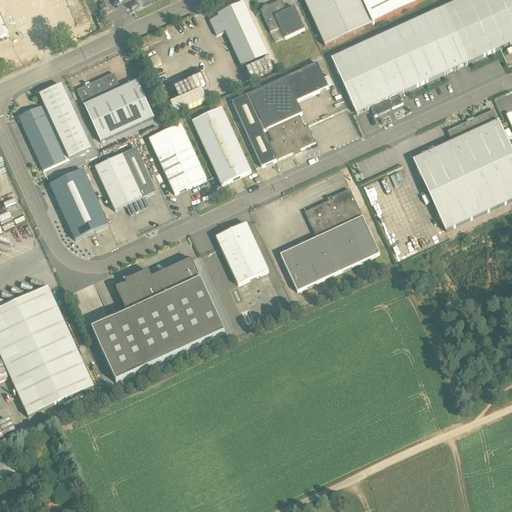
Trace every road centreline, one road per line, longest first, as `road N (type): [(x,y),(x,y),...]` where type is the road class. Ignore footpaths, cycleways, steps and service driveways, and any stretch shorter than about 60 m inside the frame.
road 1 (unclassified): [(511,80),(115,263),(89,267),(49,241)]
road 2 (unclassified): [(0,89),(196,0)]
road 3 (track): [(511,409),(365,473)]
road 4 (unclassified): [(49,241),(0,122)]
